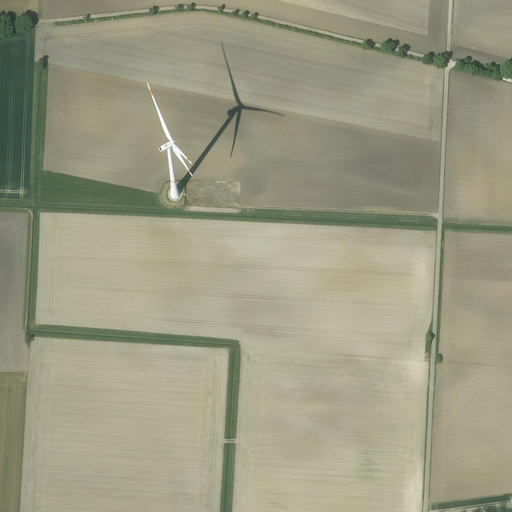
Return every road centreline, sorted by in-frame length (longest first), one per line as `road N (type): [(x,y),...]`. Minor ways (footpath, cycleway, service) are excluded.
road 1 (track): [(0,28),(186,7),(448,63)]
road 2 (unclassified): [(426,511),(448,63)]
road 3 (track): [(441,216),(191,205)]
